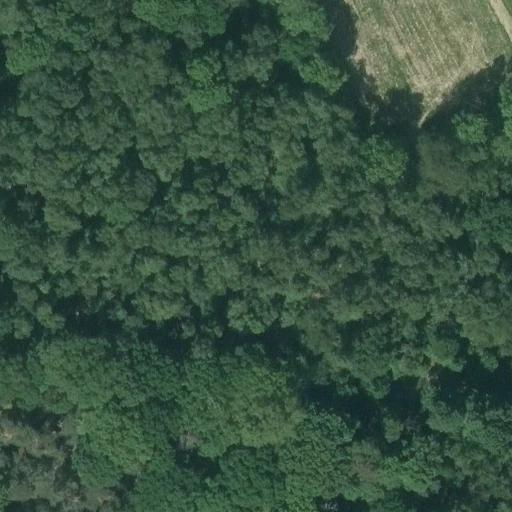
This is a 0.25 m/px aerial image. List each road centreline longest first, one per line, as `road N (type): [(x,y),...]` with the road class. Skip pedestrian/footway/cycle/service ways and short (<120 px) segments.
road 1 (track): [(333,511),(160,0)]
road 2 (track): [(267,319),(511,343)]
road 3 (track): [(298,322),(369,228),(406,150)]
